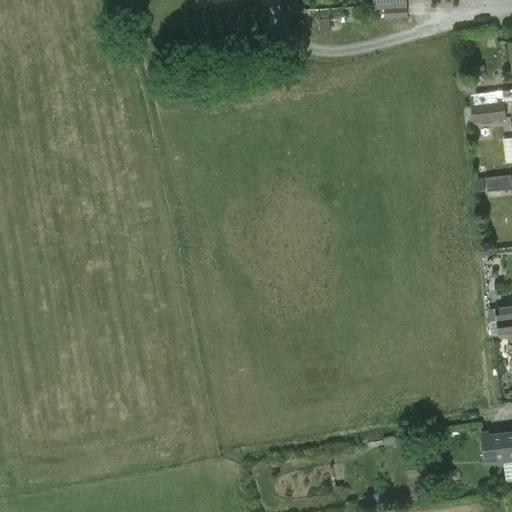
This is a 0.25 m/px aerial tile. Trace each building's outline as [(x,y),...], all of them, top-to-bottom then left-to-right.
[(511,90),(503,92),(504,103),(511,102),(511,90)] [(504,103),(472,107),(474,122),(506,118),(504,103)] [(511,189),(511,176),(511,175),(486,178),(487,192),(511,189)] [(511,306),(496,308),(498,321),(511,319),(511,306)] [(511,319),(498,321),(499,335),(511,333),(511,319)] [(511,434),(487,438),(491,460),(511,457),(511,434)]
